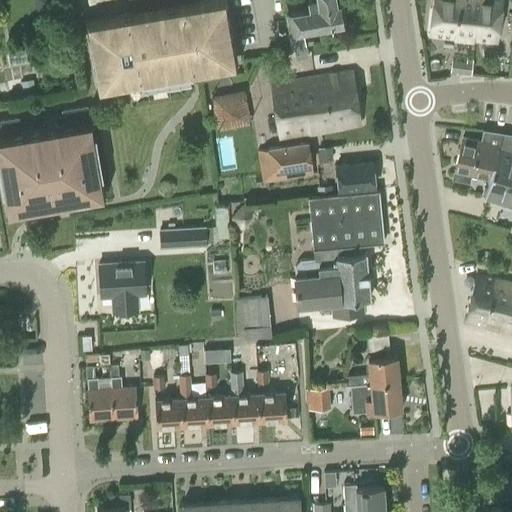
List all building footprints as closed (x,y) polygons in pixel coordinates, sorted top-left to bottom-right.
[(234,62),(223,0),(207,0),(190,3),(189,0),(129,0),(132,13),(88,21),(99,85),(234,62)] [(309,8),(287,12),(292,40),(303,38),(301,30),(341,23),(338,3),(337,4),(335,0),(311,0),(308,1),(309,8)] [(464,38),(467,0),(434,0),(430,34),(464,38)] [(467,0),(464,38),(497,42),(502,0),(467,0)] [(295,58),(308,57),(306,47),(294,49),(295,58)] [(470,74),(472,59),(466,58),(465,61),(451,59),(449,71),(470,74)] [(280,137),(362,124),(353,71),(272,83),(280,137)] [(32,80),(21,82),(22,90),(33,89),(32,80)] [(103,194),(97,164),(88,165),(85,147),(94,145),(90,121),(89,122),(86,106),(62,110),(65,126),(20,133),(18,117),(0,120),(0,161),(8,160),(12,178),(2,180),(8,211),(44,204),(45,212),(68,208),(66,201),(103,194)] [(462,137),(452,178),(469,182),(470,174),(475,175),(489,178),(491,179),(501,145),(504,133),(483,129),(481,141),(462,137)] [(489,178),(484,197),(489,199),(496,201),(511,206),(511,133),(504,133),(501,145),(491,179),(489,178)] [(264,183),(315,175),(309,141),(259,149),(264,183)] [(319,159),(332,158),(331,146),(318,147),(319,159)] [(338,189),(375,185),(373,161),(336,165),(338,189)] [(308,196),(314,257),(362,253),(361,244),(385,242),(379,189),(308,196)] [(216,238),(228,237),(226,205),(214,206),(216,238)] [(207,245),(206,225),(158,228),(159,247),(207,245)] [(362,253),(314,257),(300,259),(295,265),(295,274),(294,274),(297,303),(320,301),(320,308),(332,307),(333,313),(364,310),(363,298),(371,298),(367,252),(362,253)] [(146,294),(144,261),(98,263),(100,295),(113,294),(113,310),(138,309),(137,294),(146,294)] [(485,328),(498,280),(477,274),(464,322),(485,328)] [(511,335),(511,283),(498,280),(485,328),(511,335)] [(271,335),(267,295),(239,298),(243,338),(271,335)] [(387,333),(367,334),(368,350),(388,349),(387,333)] [(82,350),(91,349),(90,335),(81,335),(82,350)] [(178,354),(187,353),(187,344),(177,344),(178,354)] [(140,350),(141,359),(150,358),(149,349),(140,350)] [(397,355),(369,358),(370,373),(347,375),(347,385),(350,384),(351,386),(399,381),(397,355)] [(138,417),(136,386),(122,387),(121,375),(118,375),(118,363),(109,364),(111,387),(113,418),(138,417)] [(113,418),(111,387),(100,388),(99,377),(96,377),(95,365),(87,366),(88,377),(89,389),(88,389),(90,420),(113,418)] [(268,382),(267,369),(256,370),(257,383),(268,382)] [(242,370),(231,371),(231,384),(243,383),(242,370)] [(216,384),(216,372),(205,372),(205,385),(216,384)] [(204,397),(191,397),(190,373),(178,374),(180,398),(182,425),(206,423),(204,397)] [(152,375),(153,387),(165,387),(164,374),(152,375)] [(369,412),(402,409),(399,381),(351,386),(353,411),(368,409),(369,412)] [(233,422),(259,420),(258,393),(243,394),(243,383),(231,384),(232,395),(233,422)] [(330,406),(328,387),(306,389),(308,408),(330,406)] [(259,420),(287,418),(285,392),(258,393),(259,420)] [(206,423),(233,422),(232,395),(204,397),(206,423)] [(157,426),(182,425),(180,398),(155,400),(157,426)] [(372,435),(372,426),(359,427),(359,435),(372,435)] [(345,511),(357,511),(385,510),(384,488),(356,489),(356,483),(344,484),(345,511)] [(96,511),(124,511),(124,507),(131,507),(130,492),(109,493),(110,507),(97,508),(96,511)] [(277,511),(301,511),(301,496),(276,498),(277,511)] [(252,511),(277,511),(276,498),(252,499),(252,511)] [(229,511),(252,511),(252,499),(228,500),(229,511)] [(206,511),(229,511),(228,500),(206,501),(206,511)] [(182,511),(206,511),(206,501),(182,503),(182,511)] [(313,511),(329,511),(329,502),(313,503),(313,511)]
